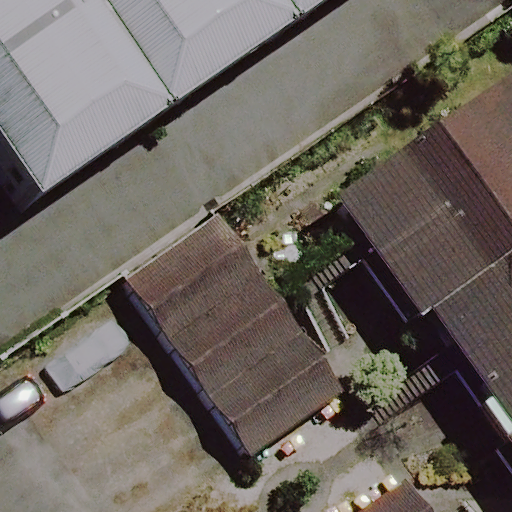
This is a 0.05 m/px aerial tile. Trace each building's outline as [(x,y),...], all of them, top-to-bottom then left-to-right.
[(143,139),(47,0),(0,0),(0,222),(7,233),(143,139)] [(47,0),(143,139),(268,53),(231,0),(47,0)] [(231,0),(268,53),(345,0),(231,0)] [(511,511),(511,135),(486,100),(311,227),(394,341),(405,332),(465,414),(448,426),(511,511)] [(322,412),(199,236),(108,299),(230,476),(322,412)] [(391,511),(383,500),(366,511),(391,511)]
